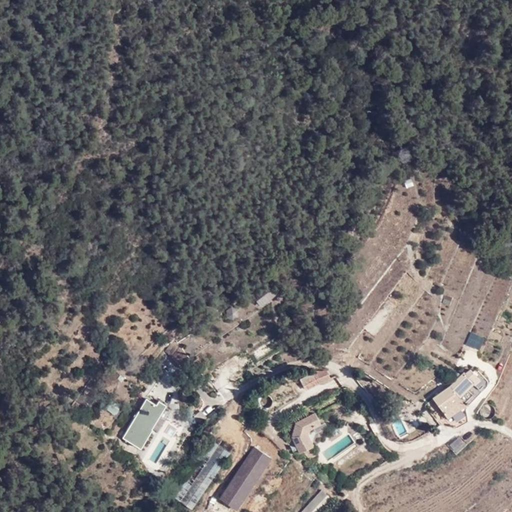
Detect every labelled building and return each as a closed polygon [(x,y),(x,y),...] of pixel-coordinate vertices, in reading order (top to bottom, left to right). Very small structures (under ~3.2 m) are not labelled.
[(183,355),(175,347),(166,360),(176,367),(183,355)] [(183,355),(176,367),(191,380),(195,366),(183,355)] [(327,371),(315,371),(312,372),(318,384),(329,378),(327,371)] [(318,384),(312,372),(301,378),(307,390),(318,384)] [(460,397),(468,389),(474,383),(475,385),(480,379),(474,372),(468,377),(467,375),(452,390),(456,395),(457,394),(460,397)] [(463,408),(466,406),(465,404),(460,397),(457,394),(456,395),(452,390),(451,388),(435,400),(448,419),(463,408)] [(460,397),(465,404),(473,395),(468,389),(460,397)] [(167,406),(159,402),(157,406),(144,398),(120,438),(141,450),(167,406)] [(493,407),(490,406),(486,406),(483,408),(482,411),(483,416),(488,419),(492,418),(494,415),(495,411),(493,407)] [(466,413),(463,408),(448,419),(452,424),(466,413)] [(319,423),(313,414),(297,423),(293,435),(303,452),(314,446),(306,432),(307,430),(319,423)] [(192,509),(231,450),(208,435),(169,494),(192,509)] [(238,511),(273,459),(253,447),(218,500),(235,511),(238,511)] [(323,491),(308,507),(312,511),(330,511),(337,504),(323,491)]
